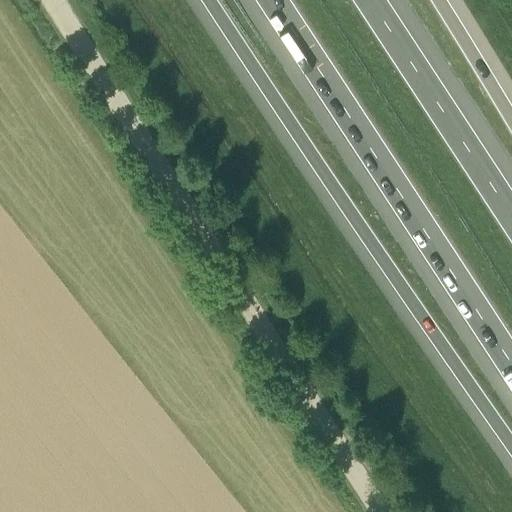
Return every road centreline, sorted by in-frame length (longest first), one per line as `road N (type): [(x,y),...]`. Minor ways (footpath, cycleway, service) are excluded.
road 1 (unclassified): [(380,511),(51,0)]
road 2 (motorway): [(207,0),(511,447)]
road 3 (motorway): [(272,0),(511,366)]
road 4 (motorway): [(511,212),(372,0)]
road 5 (motorway): [(511,121),(438,0)]
